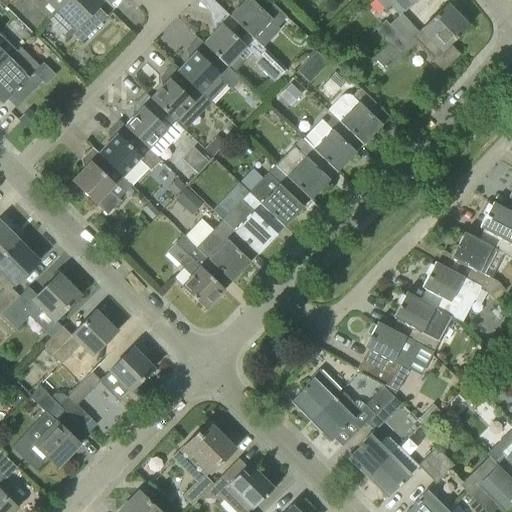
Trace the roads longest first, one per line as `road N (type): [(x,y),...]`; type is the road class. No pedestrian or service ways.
road 1 (residential): [(271,289),(511,46)]
road 2 (residential): [(271,289),(296,320),(325,323),(511,134)]
road 3 (residential): [(205,369),(19,175)]
road 4 (residential): [(19,175),(165,19)]
road 5 (residential): [(351,511),(205,369)]
road 6 (residential): [(66,511),(205,369)]
